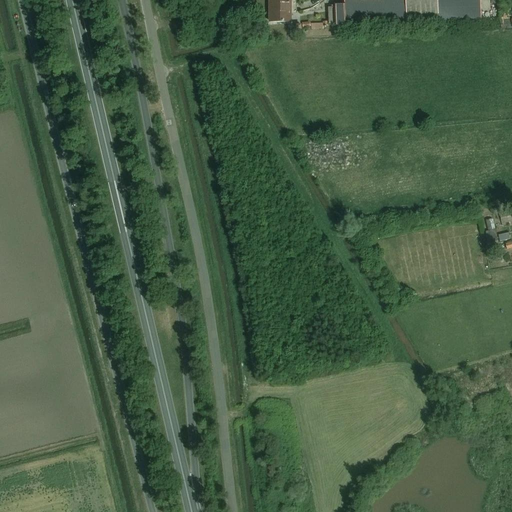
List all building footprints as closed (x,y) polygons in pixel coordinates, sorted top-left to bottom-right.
[(268,0),(269,23),(291,23),(290,0),(268,0)] [(336,9),(330,9),(330,25),(336,25),(438,21),(437,0),(404,0),(405,6),(336,8),(336,9)] [(504,225),(509,223),(506,216),(501,218),(504,225)] [(485,231),(489,243),(497,240),(491,220),(487,221),(489,230),(485,231)] [(445,272),(437,273),(440,286),(448,284),(445,272)]
